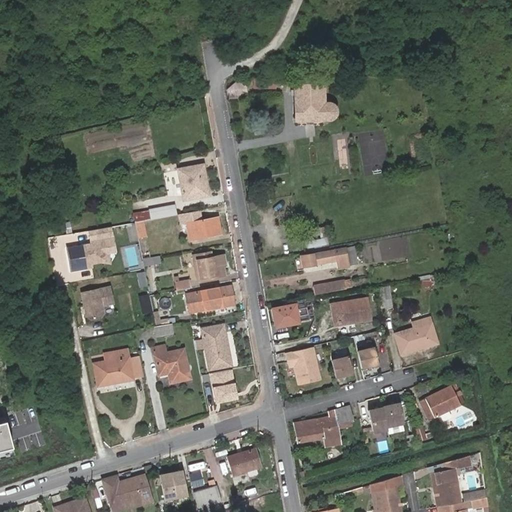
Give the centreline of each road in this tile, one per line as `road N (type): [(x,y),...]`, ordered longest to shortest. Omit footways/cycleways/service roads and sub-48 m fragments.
road 1 (residential): [(278,415),(220,79)]
road 2 (residential): [(0,499),(278,415)]
road 3 (unknown): [(102,468),(74,280)]
road 4 (residential): [(278,415),(414,374)]
